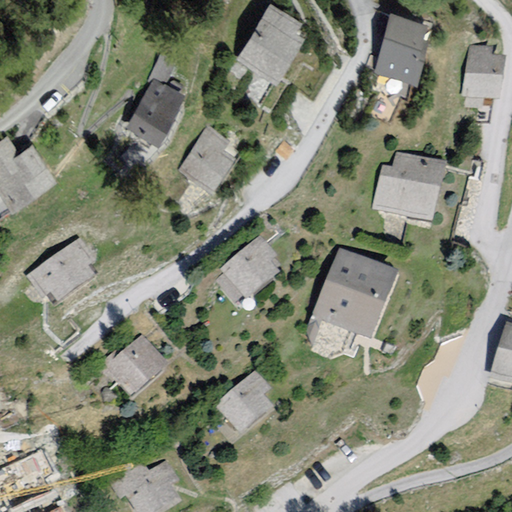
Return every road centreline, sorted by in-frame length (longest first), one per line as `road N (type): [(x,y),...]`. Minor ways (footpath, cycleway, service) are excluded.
road 1 (residential): [(318,511),(427,434),(451,405),(507,261)]
road 2 (residential): [(507,261),(483,239),(511,68)]
road 3 (residential): [(100,0),(91,30),(0,126)]
